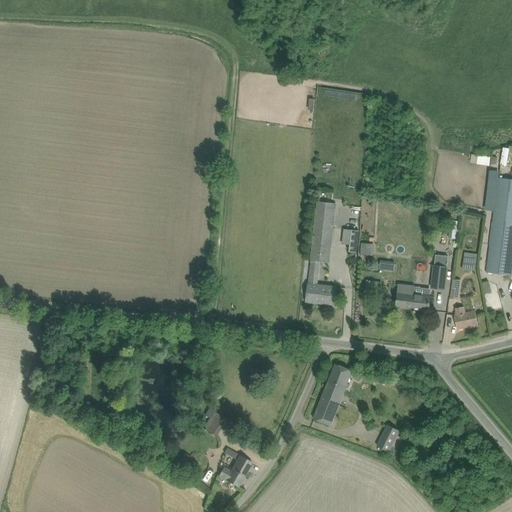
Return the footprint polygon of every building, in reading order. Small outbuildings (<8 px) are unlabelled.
[(506,166),(509,149),(503,148),(500,165),(506,166)] [(511,179),(499,178),(487,272),(511,275),(511,179)] [(318,202),(310,273),(309,284),(308,284),(306,302),(334,305),(336,287),(317,285),(319,274),(318,274),(320,263),(330,263),(336,204),(318,202)] [(452,221),(448,237),(449,237),(457,239),(460,223),(452,221)] [(359,229),(344,227),(342,242),(350,243),(349,249),(357,250),(359,229)] [(374,255),(375,244),(361,243),(360,254),(374,255)] [(478,253),(465,251),(462,268),(476,270),(478,253)] [(435,255),(434,266),(447,267),(448,256),(435,255)] [(395,262),(380,261),(380,268),(394,270),(395,262)] [(434,266),(433,279),(435,279),(434,288),(445,290),(447,267),(434,266)] [(459,299),(462,280),(454,279),(451,298),(459,299)] [(381,289),(381,283),(366,281),(365,294),(373,294),(373,288),(381,289)] [(429,311),(430,301),(431,297),(413,295),(414,287),(399,285),(396,307),(429,311)] [(465,313),(464,307),(456,309),(457,315),(455,315),(458,329),(478,326),(475,311),(465,313)] [(336,364),(314,419),(323,423),(330,425),(346,387),(349,388),(350,385),(347,384),(352,371),(336,364)] [(365,380),(368,373),(360,370),(358,377),(365,380)] [(217,436),(227,419),(214,411),(204,428),(217,436)] [(387,425),(377,446),(389,452),(390,452),(395,454),(398,449),(397,449),(392,446),(400,431),(387,425)] [(224,469),(219,476),(238,487),(252,462),(243,457),(241,456),(234,468),(232,471),(225,467),(224,469)]
